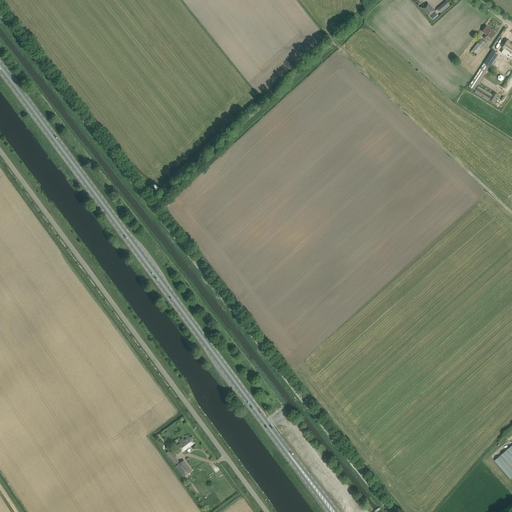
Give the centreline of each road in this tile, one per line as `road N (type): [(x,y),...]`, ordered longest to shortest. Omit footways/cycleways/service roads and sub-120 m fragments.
road 1 (unclassified): [(389,511),(0,16)]
road 2 (primary): [(334,511),(0,67)]
road 3 (unclassified): [(266,511),(0,154)]
